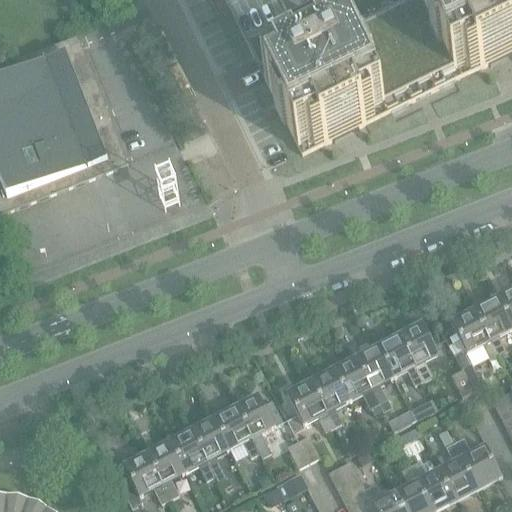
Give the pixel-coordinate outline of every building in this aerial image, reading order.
[(223,0),(264,83),(267,81),(278,104),(306,90),(297,74),(318,64),(316,59),(327,54),(335,68),(336,68),(339,74),(358,65),(431,29),(462,14),(455,0),(223,0)] [(267,81),(264,83),(276,105),(302,159),(333,144),(333,145),(359,133),(358,131),(384,118),(457,82),(489,67),(490,69),(511,57),(511,0),(455,0),(462,14),(431,29),(358,65),(339,74),(336,68),(335,68),(327,54),(316,59),(318,64),(297,74),(306,90),(278,104),(267,81)] [(0,70),(0,216),(1,219),(128,168),(78,40),(0,70)] [(496,302),(511,331),(511,289),(502,294),(504,298),(496,302)] [(474,314),(498,360),(507,356),(499,342),(511,334),(511,331),(496,302),(493,304),(491,300),(480,306),(482,310),(474,314)] [(498,360),(474,314),(470,315),(469,312),(457,318),(459,321),(450,326),(465,354),(454,360),(462,375),(474,396),(484,390),(474,370),(488,362),(489,365),(498,360)] [(400,339),(423,385),(433,380),(424,362),(437,355),(422,327),(418,329),(416,326),(405,332),(407,335),(400,339)] [(378,350),(392,378),(405,371),(415,390),(423,385),(400,339),(396,341),(394,338),(383,343),(385,347),(378,350)] [(392,378),(378,350),(374,353),(372,349),(361,355),(363,358),(355,362),(380,408),(388,404),(378,386),(392,378)] [(333,374),(348,402),(361,395),(374,419),(381,416),(378,409),(380,408),(355,362),(351,364),(350,361),(338,366),(340,370),(333,374)] [(311,385),(335,432),(343,427),(334,409),(348,402),(333,374),(329,376),(327,372),(316,378),(318,382),(311,385)] [(474,396),(462,375),(451,380),(462,401),(474,396)] [(335,432),(311,385),(307,387),(305,384),(294,390),(296,393),(286,398),(297,419),(286,425),(290,432),(293,436),(303,431),(301,426),(316,419),(325,437),(335,432)] [(511,397),(493,408),(498,417),(511,408),(511,397)] [(235,412),(259,458),(263,463),(271,459),(261,439),(283,428),(272,406),(264,410),(258,399),(255,402),(253,398),(242,404),(243,407),(235,412)] [(437,414),(431,403),(420,408),(426,420),(437,414)] [(503,427),(511,421),(511,408),(498,417),(503,427)] [(464,409),(454,414),(457,421),(467,415),(464,409)] [(213,423),(230,456),(244,448),(251,462),(259,458),(235,412),(232,413),(230,410),(219,415),(221,419),(213,423)] [(190,435),(215,482),(218,487),(227,483),(224,477),(217,463),(230,456),(213,423),(210,425),(208,421),(197,427),(199,430),(190,435)] [(508,437),(511,434),(511,421),(503,427),(508,437)] [(422,440),(419,432),(407,438),(411,446),(422,440)] [(168,446),(186,479),(199,473),(206,487),(215,482),(190,435),(188,436),(186,433),(175,439),(176,442),(168,446)] [(452,446),(446,433),(439,437),(446,450),(452,446)] [(298,447),(309,468),(320,462),(309,441),(298,447)] [(146,458),(170,506),(179,501),(172,487),(186,479),(168,446),(165,448),(163,444),(152,450),(154,454),(146,458)] [(456,449),(479,494),(502,482),(486,450),(472,458),(465,444),(456,449)] [(309,468),(298,447),(288,452),(299,473),(309,468)] [(479,494),(456,449),(448,453),(456,468),(443,474),(459,505),(479,494)] [(170,506),(146,458),(143,460),(141,456),(130,462),(132,465),(122,470),(128,481),(117,487),(130,511),(133,511),(156,500),(162,510),(170,506)] [(375,464),(371,457),(371,456),(357,463),(362,471),(375,464)] [(350,468),(329,478),(334,488),(355,477),(350,468)] [(444,511),(459,505),(443,474),(428,482),(420,468),(412,473),(431,511),(444,511)] [(431,511),(412,473),(403,477),(410,491),(395,499),(401,511),(431,511)] [(339,498),(361,487),(355,477),(334,488),(339,498)] [(283,504),(307,492),(301,481),(278,493),(283,504)] [(230,489),(227,483),(220,487),(223,493),(230,489)] [(345,509),(366,498),(366,496),(361,487),(339,498),(345,509)] [(401,511),(395,499),(383,506),(375,491),(366,496),(366,498),(372,508),(373,511),(401,511)] [(283,504),(278,493),(266,499),(272,510),(283,504)] [(0,511),(46,511),(47,511),(46,511),(45,511),(28,504),(28,503),(28,502),(27,502),(27,503),(7,499),(7,498),(6,498),(6,499),(0,499),(0,511)] [(346,511),(363,511),(372,508),(366,498),(345,509),(346,511)]
